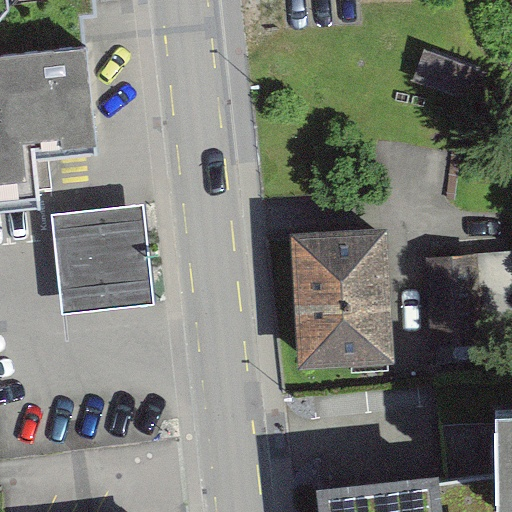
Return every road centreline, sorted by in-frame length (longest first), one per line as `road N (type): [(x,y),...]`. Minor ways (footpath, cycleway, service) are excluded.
road 1 (secondary): [(227,336),(187,0)]
road 2 (residential): [(0,322),(105,343),(227,336)]
road 3 (secondary): [(247,511),(227,336)]
